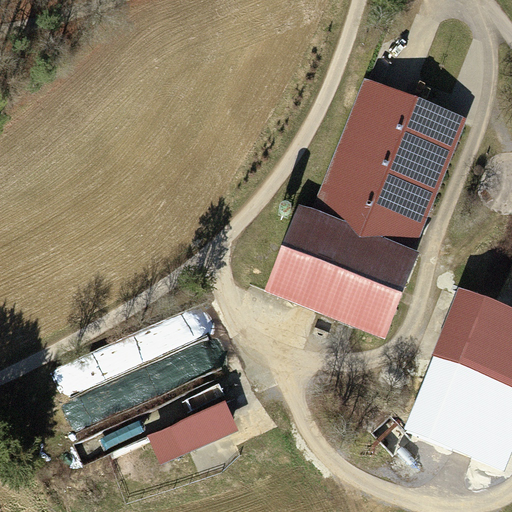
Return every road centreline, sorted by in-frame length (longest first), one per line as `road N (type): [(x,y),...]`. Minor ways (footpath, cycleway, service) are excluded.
road 1 (track): [(222,248),(343,511)]
road 2 (track): [(222,248),(0,378)]
